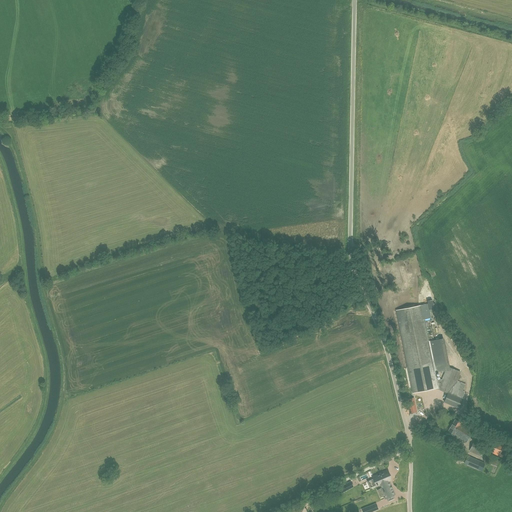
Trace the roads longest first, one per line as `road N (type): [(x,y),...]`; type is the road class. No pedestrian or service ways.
road 1 (unclassified): [(409,511),(410,445),(391,365),(351,269),(354,0)]
road 2 (track): [(280,511),(410,445)]
road 3 (track): [(406,428),(444,407),(511,439)]
